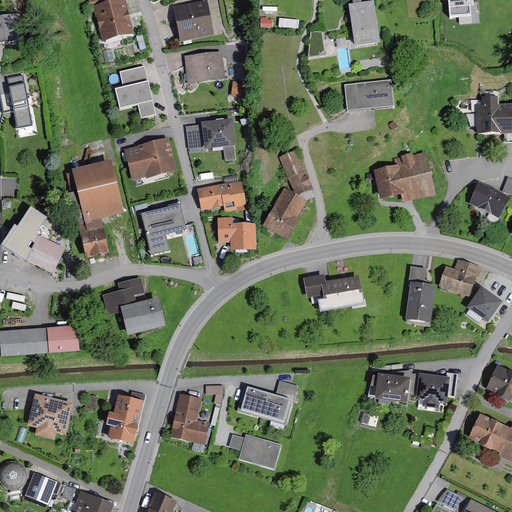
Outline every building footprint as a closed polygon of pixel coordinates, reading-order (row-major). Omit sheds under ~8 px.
[(128,0),(123,0),(98,6),(106,41),(137,34),(128,0)] [(473,0),(450,0),(452,16),(474,15),(473,0)] [(210,1),(178,7),(184,40),(216,34),(210,1)] [(384,43),(377,2),(365,4),(358,5),(353,6),(359,47),(384,43)] [(0,15),(0,41),(27,38),(24,12),(0,15)] [(311,58),(328,56),(325,31),(314,33),(311,58)] [(225,53),(189,57),(192,82),(228,78),(225,53)] [(126,88),(152,82),(150,74),(148,66),(123,72),(126,88)] [(10,79),(12,88),(28,85),(27,76),(10,79)] [(392,80),(346,86),(349,112),(395,107),(392,80)] [(126,88),(118,90),(123,109),(141,105),(156,101),(152,82),(126,88)] [(28,85),(12,88),(13,93),(17,112),(20,130),(36,127),(28,85)] [(13,93),(2,95),(6,114),(17,112),(13,93)] [(159,115),(156,101),(141,105),(144,118),(159,115)] [(511,106),(479,108),(480,135),(507,134),(507,140),(511,139),(511,106)] [(236,119),(206,122),(209,148),(239,145),(236,119)] [(204,126),(190,127),(192,150),(206,149),(204,126)] [(172,140),(128,150),(136,180),(179,170),(172,140)] [(314,188),(298,151),(283,157),(299,195),(314,188)] [(375,172),(382,201),(398,197),(399,204),(412,201),(437,195),(427,151),(398,157),(400,166),(375,172)] [(125,216),(111,161),(73,171),(73,174),(69,175),(73,193),(70,193),(81,237),(104,231),(102,221),(125,216)] [(247,181),(201,191),(205,212),(228,207),(229,214),(253,209),(247,181)] [(511,205),(511,197),(481,184),(472,205),(506,220),(511,205)] [(310,202),(288,189),(266,226),(291,240),(302,221),(299,220),(310,202)] [(180,205),(142,215),(153,259),(172,254),(168,237),(187,233),(180,205)] [(9,244),(31,258),(30,260),(56,273),(68,249),(41,235),(49,224),(29,212),(22,224),(9,244)] [(234,220),(218,220),(219,243),(225,243),(231,243),(232,253),(256,251),(255,224),(234,225),(234,220)] [(81,237),(87,262),(111,256),(104,231),(81,237)] [(444,286),(474,296),(484,268),(463,261),(460,269),(451,266),(444,286)] [(414,267),(412,285),(415,285),(415,284),(428,286),(430,269),(422,268),(414,267)] [(328,284),(327,275),(317,277),(308,278),(311,296),(322,295),(324,309),(368,303),(365,278),(328,284)] [(109,317),(127,313),(126,307),(140,304),(139,298),(148,296),(145,280),(121,285),(122,292),(105,295),(109,317)] [(428,286),(415,284),(415,285),(411,319),(435,322),(439,287),(430,286),(428,286)] [(504,302),(485,288),(471,308),(473,309),(486,319),(490,321),(504,302)] [(140,304),(126,307),(127,313),(132,335),(168,328),(162,300),(140,304)] [(473,309),(470,314),(483,323),(486,319),(473,309)] [(80,327),(4,332),(6,355),(82,350),(80,327)] [(511,370),(502,366),(492,390),(511,398),(511,370)] [(427,400),(427,406),(443,408),(443,402),(450,403),(453,377),(424,373),(421,399),(427,400)] [(414,378),(384,374),(380,400),(411,403),(414,378)] [(293,400),(292,402),(295,403),(297,403),(302,387),(283,381),(279,396),(293,400)] [(216,392),(216,402),(224,402),(224,383),(207,383),(207,392),(216,392)] [(249,390),(246,389),(240,411),(264,418),(271,394),(250,388),(249,390)] [(279,396),(271,394),(264,418),(288,425),(295,403),(292,402),(293,400),(279,396)] [(58,441),(60,432),(69,434),(76,404),(39,395),(32,425),(40,427),(38,436),(58,441)] [(204,399),(184,395),(174,436),(209,444),(213,425),(199,422),(204,399)] [(147,402),(122,397),(114,437),(139,442),(147,402)] [(511,425),(485,414),(474,441),(511,457),(511,425)] [(233,448),(245,451),(248,439),(236,435),(234,442),(233,448)] [(249,435),(248,439),(245,451),(242,460),(278,470),(285,445),(249,435)] [(28,485),(30,481),(31,476),(30,471),(28,467),(24,464),(20,462),(15,461),(11,463),(6,465),(4,469),(2,473),(2,478),(4,483),(6,487),(10,489),(15,490),(20,490),(24,488),(28,485)] [(58,485),(37,477),(29,497),(50,505),(58,485)] [(464,511),(470,511),(475,502),(451,489),(444,497),(442,501),(464,511)] [(114,511),(118,504),(85,492),(76,511),(114,511)] [(176,511),(181,502),(159,493),(151,511),(176,511)] [(496,511),(475,502),(470,511),(496,511)]
